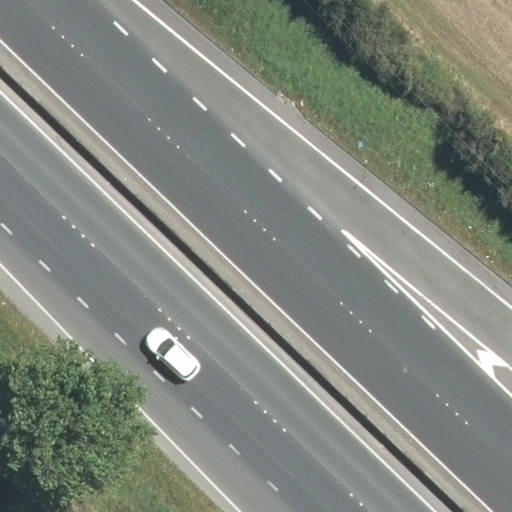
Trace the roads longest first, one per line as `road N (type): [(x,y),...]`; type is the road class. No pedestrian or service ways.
road 1 (motorway): [(26,0),(511,466)]
road 2 (motorway): [(81,0),(430,262),(511,333)]
road 3 (motorway): [(361,511),(51,215)]
road 4 (motorway): [(320,511),(51,215)]
